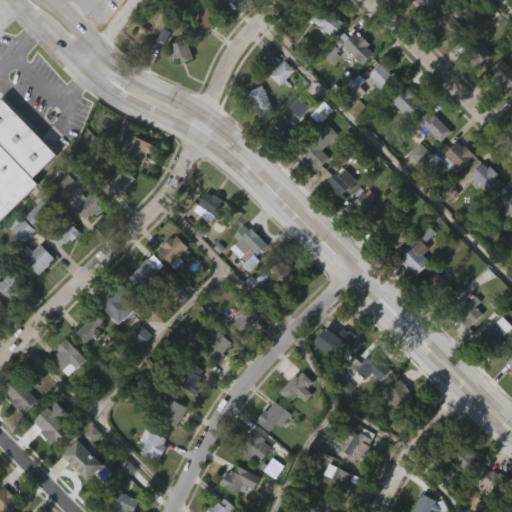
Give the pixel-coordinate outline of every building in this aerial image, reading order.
[(263,0),(237,0),(237,13),(264,13),(263,0)] [(397,26),(410,13),(396,0),(382,0),(377,6),(397,26)] [(441,0),(441,1),(446,5),(432,19),(412,0),(441,0)] [(210,31),(208,33),(193,22),(206,3),(222,14),(210,31)] [(344,23),(334,36),(328,32),(326,33),(320,28),(321,27),(312,21),(323,5),(344,23)] [(466,29),(456,39),(451,33),(446,38),(438,30),(442,26),(436,20),(447,10),(466,29)] [(221,41),(241,23),(230,11),(221,19),(214,11),(203,22),(221,41)] [(407,31),(423,49),(440,33),(424,15),(407,31)] [(353,31),(358,36),(360,35),(368,43),(366,46),(372,52),(360,63),(341,44),(338,48),(340,50),(336,53),(340,57),(335,63),(323,51),(343,32),(347,36),(353,31)] [(492,54),(480,67),(468,56),(470,53),(460,43),(470,33),(492,54)] [(195,59),(180,64),(179,60),(175,62),(169,46),(187,39),(195,59)] [(189,58),(204,69),(216,53),(201,42),(189,58)] [(457,60),(440,45),(427,60),(444,75),(457,60)] [(328,73),(339,59),(325,47),(321,52),(314,47),(307,56),(328,73)] [(511,70),(511,83),(503,92),(492,81),(497,76),(490,68),(500,58),(511,70)] [(168,68),(160,63),(153,75),(161,79),(168,68)] [(390,73),(393,76),(395,73),(402,80),(387,96),(380,89),(382,87),(378,83),(376,85),(368,78),(382,63),(391,72),(390,73)] [(319,90),(326,96),(346,75),(339,69),(319,90)] [(188,94),(182,75),(165,81),(171,99),(188,94)] [(363,79),(358,85),(365,92),(353,104),(341,92),(346,87),(343,84),(349,78),(353,82),(359,75),(363,79)] [(487,90),(476,79),(463,91),(473,102),(487,90)] [(278,109),(263,117),(250,92),(265,84),(278,109)] [(422,104),(409,118),(392,103),(407,87),(419,98),(417,99),(422,104)] [(305,99),(314,106),(303,118),(284,101),(289,96),(294,101),(300,94),(305,99)] [(511,115),(511,110),(497,95),(486,105),(494,113),(489,117),(499,128),(511,115)] [(266,112),(275,122),(291,107),(281,97),(266,112)] [(392,115),(378,99),(365,111),(379,127),(392,115)] [(361,116),(354,110),(338,129),(351,139),(361,127),(356,122),(361,116)] [(430,114),(433,117),(435,115),(452,132),(442,142),(427,128),(425,129),(419,123),(429,113),(430,114)] [(253,150),(269,142),(258,121),(242,129),(253,150)] [(330,158),(316,172),(307,162),(309,160),(306,158),(309,155),(302,149),(328,123),(339,133),(322,150),(330,158)] [(418,139),(401,123),(387,138),(404,154),(418,139)] [(295,154),(306,143),(295,131),(283,142),(295,154)] [(153,143),(143,166),(127,158),(130,153),(129,152),(134,145),(132,143),(136,135),(153,143)] [(0,139),(44,183),(0,226),(0,139)] [(456,143),(461,147),(463,145),(473,155),(455,174),(440,159),(420,180),(414,174),(442,145),(448,150),(455,142),(456,143)] [(436,178),(446,169),(425,147),(415,156),(436,178)] [(292,164),(278,152),(269,162),(282,174),(292,164)] [(325,193),(319,187),(334,170),(323,160),(296,191),(314,206),(325,193)] [(483,164),(486,167),(488,166),(496,174),(494,175),(499,180),(498,181),(500,182),(490,194),(468,174),(480,161),(483,164)] [(135,181),(120,196),(117,193),(114,196),(106,188),(125,167),(133,175),(132,176),(136,179),(135,181)] [(343,169),(354,179),(337,197),(328,189),(330,186),(328,185),(326,188),(320,182),(334,168),(338,172),(342,168),(343,169)] [(65,200),(63,202),(52,190),(69,173),(80,185),(65,200)] [(139,202),(149,181),(132,173),(122,194),(139,202)] [(452,210),(470,192),(453,177),(436,195),(452,210)] [(404,191),(415,202),(427,190),(416,179),(404,191)] [(509,192),(511,190),(511,216),(510,219),(504,213),(506,211),(495,199),(505,188),(509,192)] [(97,191),(112,206),(101,215),(98,212),(94,216),(93,214),(88,219),(77,209),(80,206),(76,202),(85,192),(91,198),(97,191)] [(207,191),(213,194),(214,192),(223,198),(222,200),(237,210),(228,223),(199,204),(207,191)] [(381,209),(369,220),(366,217),(364,220),(354,210),(356,208),(352,204),(364,192),(381,209)] [(55,211),(37,228),(26,215),(43,198),(55,211)] [(493,212),(481,198),(467,210),(485,230),(498,220),(492,213),(493,212)] [(335,233),(352,216),(338,203),(321,220),(335,233)] [(131,214),(121,204),(99,224),(109,235),(131,214)] [(19,214),(36,229),(24,242),(11,229),(12,228),(8,224),(19,214)] [(71,217),(77,224),(75,226),(81,232),(73,240),(71,238),(60,247),(50,236),(54,233),(49,228),(59,218),(64,223),(71,217)] [(389,224),(398,234),(403,230),(410,237),(394,252),(377,234),(380,232),(375,228),(386,218),(391,223),(389,224)] [(440,229),(426,242),(424,240),(416,247),(429,261),(414,275),(399,258),(414,245),(411,242),(418,235),(417,233),(431,220),(440,229)] [(249,227),(252,230),(255,227),(272,245),(262,254),(255,248),(243,259),(232,247),(241,239),(237,235),(248,225),(249,227)] [(511,258),(511,257),(511,233),(504,226),(492,239),(511,258)] [(219,236),(201,227),(194,243),(212,251),(219,236)] [(68,240),(84,257),(101,241),(90,228),(83,234),(79,230),(68,240)] [(375,244),(358,229),(346,242),(363,257),(375,244)] [(181,235),(192,248),(190,249),(192,251),(183,257),(190,265),(181,273),(162,252),(168,247),(166,245),(175,237),(177,238),(181,235)] [(41,243),(55,257),(39,274),(19,253),(28,244),(34,250),(41,243)] [(3,262),(19,279),(31,267),(15,250),(3,262)] [(157,254),(167,265),(161,272),(164,275),(162,277),(165,280),(158,288),(151,281),(143,289),(132,278),(146,263),(145,262),(150,257),(152,259),(157,254)] [(401,276),(381,254),(369,266),(388,288),(401,276)] [(46,273),(57,285),(76,268),(65,256),(46,273)] [(230,272),(234,276),(226,284),(236,294),(247,284),(254,291),(264,281),(242,259),(230,272)] [(433,266),(425,259),(414,271),(422,278),(433,266)] [(288,261),(295,274),(297,273),(301,281),(283,291),(279,283),(281,282),(274,269),(288,261)] [(0,275),(10,266),(13,270),(15,268),(27,279),(23,283),(25,286),(16,294),(15,293),(10,298),(0,287),(0,275)] [(154,287),(174,309),(183,301),(175,293),(184,284),(171,270),(154,287)] [(455,290),(442,304),(422,284),(435,271),(455,290)] [(425,297),(419,291),(426,284),(416,275),(396,297),(412,312),(425,297)] [(134,310),(119,324),(103,307),(108,302),(105,300),(123,283),(133,294),(126,301),(134,310)] [(160,302),(148,290),(125,313),(137,326),(160,302)] [(244,308),(255,298),(249,291),(238,301),(244,308)] [(463,294),(469,299),(473,295),(479,301),(473,308),(480,314),(467,329),(459,322),(461,320),(456,316),(459,313),(452,307),(463,294)] [(261,322),(243,339),(232,327),(247,313),(245,311),(253,303),(263,315),(258,319),(261,322)] [(0,328),(6,334),(23,316),(10,305),(0,315),(0,328)] [(422,318),(433,329),(444,317),(433,307),(422,318)] [(291,319),(288,308),(270,313),(273,323),(291,319)] [(108,325),(89,343),(78,332),(87,323),(84,321),(94,311),(108,325)] [(485,322),(492,327),(498,321),(508,332),(502,337),(510,345),(496,358),(477,338),(479,337),(474,331),(485,321),(485,322)] [(133,342),(114,324),(97,342),(116,360),(133,342)] [(329,331),(336,335),(340,328),(345,332),(347,329),(354,334),(352,339),(359,344),(350,357),(338,348),(332,356),(313,343),(323,327),(329,331)] [(232,341),(223,353),(225,355),(219,362),(212,357),(210,359),(201,352),(204,348),(206,350),(217,336),(215,335),(219,330),(232,341)] [(470,342),(472,340),(463,331),(447,347),(465,364),(478,350),(470,342)] [(90,359),(72,376),(56,360),(60,356),(59,354),(62,351),(60,349),(70,339),(90,359)] [(254,354),(243,344),(224,364),(234,374),(254,354)] [(72,366),(81,377),(100,360),(91,350),(72,366)] [(372,353),(389,369),(379,380),(371,373),(365,380),(354,370),(351,374),(352,375),(347,380),(355,388),(348,395),(339,386),(342,383),(336,377),(346,367),(355,359),(359,363),(371,351),(372,353)] [(474,373),(490,388),(506,371),(490,356),(474,373)] [(149,371),(134,358),(124,370),(138,383),(149,371)] [(204,369),(200,375),(202,376),(200,380),(204,382),(196,394),(179,383),(193,362),(204,369)] [(338,364),(333,371),(321,364),(312,378),(344,399),(358,377),(338,364)] [(228,378),(214,368),(199,388),(214,399),(228,378)] [(303,371),(315,382),(309,387),(307,385),(306,387),(313,394),(306,401),(299,394),(292,402),(280,391),(297,373),(299,375),(303,371)] [(38,399),(22,414),(10,402),(13,399),(3,388),(15,376),(38,399)] [(66,412),(83,394),(64,376),(47,395),(66,412)] [(400,381),(403,385),(404,385),(411,399),(393,409),(388,399),(379,404),(374,397),(381,393),(379,390),(399,379),(400,381)] [(388,406),(368,387),(356,399),(352,395),(332,415),(346,429),(352,423),(344,416),(353,407),(361,415),(368,409),(377,417),(388,406)] [(500,399),(511,411),(511,390),(511,389),(500,399)] [(152,392),(162,397),(164,393),(189,407),(178,427),(160,417),(162,414),(154,409),(156,405),(148,401),(152,392)] [(203,410),(189,399),(174,418),(188,429),(203,410)] [(280,404),(292,413),(282,427),(277,424),(272,431),(258,421),(267,408),(269,410),(276,400),(280,404)] [(276,428),(286,438),(293,430),(301,437),(308,430),(303,425),(309,418),(296,406),(276,428)] [(34,435),(11,413),(0,423),(0,428),(21,449),(34,435)] [(49,414),(56,422),(57,421),(67,434),(55,445),(45,434),(46,433),(38,424),(49,414)] [(410,436),(398,415),(380,424),(391,446),(410,436)] [(104,465),(88,480),(82,473),(81,475),(73,467),(75,465),(64,454),(95,425),(103,435),(96,442),(102,449),(95,456),(104,465)] [(365,428),(375,434),(369,444),(371,446),(368,452),(370,453),(364,463),(357,458),(356,460),(341,452),(353,431),(360,435),(365,428)] [(169,448),(165,457),(161,455),(158,461),(144,455),(149,443),(143,441),(149,429),(170,439),(168,445),(170,446),(169,448)] [(262,432),(270,438),(268,441),(275,447),(264,463),(256,458),(254,461),(241,451),(254,433),(259,436),(262,432)] [(156,439),(150,451),(174,463),(183,443),(165,434),(161,442),(156,439)] [(277,463),(287,449),(269,436),(253,458),(266,467),(271,459),(277,463)] [(463,443),(468,447),(469,445),(479,453),(477,456),(480,458),(470,472),(452,458),(463,443)] [(33,462),(50,478),(61,467),(43,450),(33,462)] [(103,475),(89,461),(59,490),(79,511),(87,511),(100,500),(89,489),(103,475)] [(136,477),(141,479),(137,489),(155,496),(164,473),(141,465),(136,477)] [(241,466),(268,481),(264,487),(261,485),(258,489),(251,485),(247,492),(244,490),(242,494),(224,484),(228,477),(229,478),(232,473),(233,474),(236,470),(238,471),(241,466)] [(353,483),(347,497),(328,489),(338,467),(355,474),(352,480),(354,481),(353,483)] [(489,470),(490,471),(491,470),(497,474),(499,472),(508,478),(502,486),(505,487),(499,496),(476,479),(484,467),(489,470)] [(459,482),(448,494),(462,508),(473,495),(459,482)] [(22,503),(14,511),(3,511),(0,509),(0,493),(7,486),(19,497),(17,499),(22,503)] [(121,491),(140,500),(134,511),(123,511),(118,510),(119,507),(114,505),(121,491)] [(437,505),(434,511),(430,509),(428,511),(409,511),(420,492),(435,500),(433,503),(437,505)] [(259,507),(267,511),(272,511),(279,501),(268,494),(259,507)] [(225,497),(241,511),(240,511),(206,511),(213,505),(215,506),(219,501),(221,503),(225,497)] [(322,511),(323,511),(319,509),(322,501),(337,508),(335,511),(322,511)] [(498,511),(482,502),(475,511),(498,511)]
